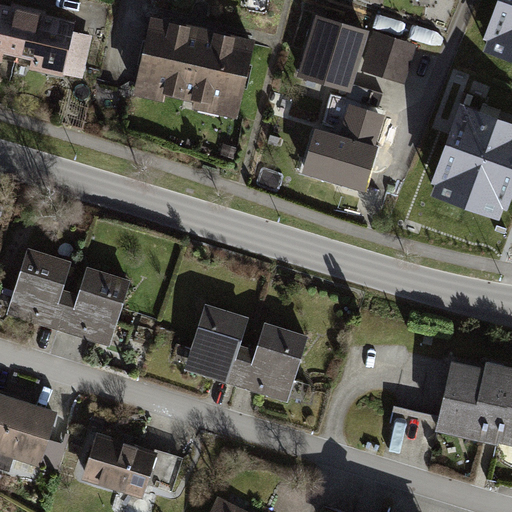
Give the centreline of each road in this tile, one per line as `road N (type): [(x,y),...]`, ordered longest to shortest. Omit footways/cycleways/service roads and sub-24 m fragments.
road 1 (tertiary): [(511,304),(401,279),(0,158)]
road 2 (residential): [(493,505),(0,350)]
